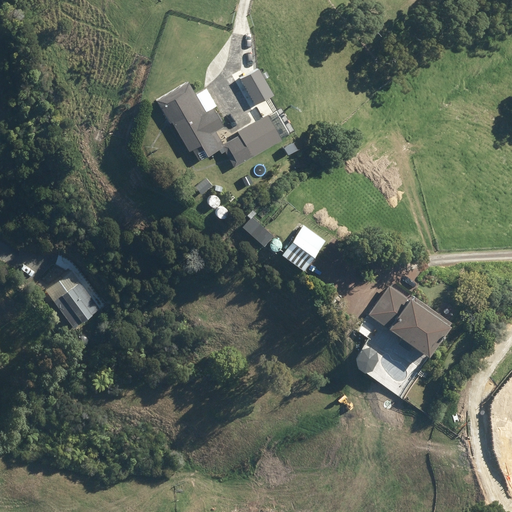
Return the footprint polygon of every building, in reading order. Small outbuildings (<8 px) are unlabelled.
[(259,69),(241,79),(255,106),(274,95),(259,69)] [(225,142),(218,130),(227,125),(216,106),(218,105),(208,86),(197,92),(190,80),(158,98),(172,122),(173,121),(190,150),(193,149),(199,160),(224,146),(235,166),(270,147),(257,124),(225,142)] [(218,192),(208,198),(221,219),(231,213),(218,192)] [(316,253),(327,237),(304,220),(281,252),(305,269),(316,253)] [(101,307),(81,280),(54,299),(74,326),(101,307)] [(370,313),(390,326),(391,324),(432,352),(453,321),(452,320),(454,317),(416,291),(413,295),(411,293),(410,296),(390,282),(370,313)]
